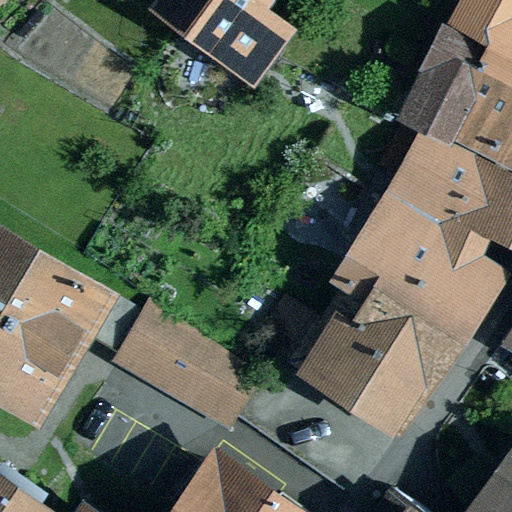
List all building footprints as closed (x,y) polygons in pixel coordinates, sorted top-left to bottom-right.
[(285,19),(259,0),(176,0),(225,36),(220,41),(251,64),(285,19)] [(496,45),(511,67),(511,0),(467,0),(454,24),(496,45)] [(496,45),(454,24),(451,23),(411,103),(456,126),(496,45)] [(456,126),(511,156),(511,67),(496,45),(456,126)] [(495,226),(501,214),(511,219),(511,174),(437,138),(401,197),(395,194),(388,205),(442,240),(448,244),(465,211),(495,226)] [(421,288),(403,315),(448,344),(494,275),(448,244),(442,240),(388,205),(344,277),(375,298),(394,270),(421,288)] [(0,377),(33,398),(77,325),(122,353),(147,311),(98,282),(92,293),(0,237),(0,377)] [(303,354),(400,417),(448,344),(403,315),(421,288),(394,270),(375,298),(344,277),(341,281),(346,284),(303,354)] [(256,372),(153,302),(147,311),(122,353),(120,355),(228,420),(256,372)] [(287,511),(218,462),(182,511),(287,511)] [(511,511),(511,468),(479,511),(511,511)] [(36,511),(0,486),(0,511),(36,511)] [(431,511),(418,501),(392,486),(372,511),(431,511)]
